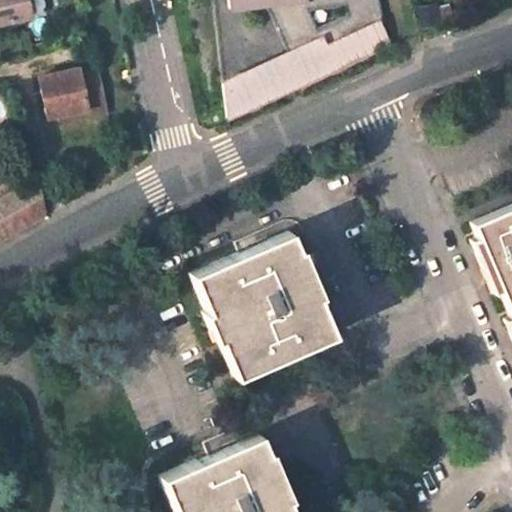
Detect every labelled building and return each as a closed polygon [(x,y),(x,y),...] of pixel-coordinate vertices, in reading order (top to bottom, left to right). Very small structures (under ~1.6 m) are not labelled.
[(0,0),(0,22),(29,16),(25,0),(0,0)] [(227,0),(228,7),(264,3),(287,52),(222,82),(226,119),(391,43),(381,23),(384,22),(378,0),(227,0)] [(78,68),(38,77),(46,117),(65,113),(85,108),(87,116),(107,112),(99,77),(81,81),(78,71),(78,68)] [(97,68),(78,71),(81,81),(99,77),(97,68)] [(65,113),(67,121),(87,116),(85,108),(65,113)] [(0,239),(43,217),(44,213),(37,180),(0,200),(0,239)] [(511,203),(469,222),(511,324),(511,203)] [(189,272),(205,310),(201,311),(212,338),(216,337),(231,375),(331,332),(315,295),(319,294),(299,247),(295,249),(287,231),(189,272)] [(256,434),(159,476),(173,511),(288,511),(283,499),(287,498),(268,451),(264,453),(256,434)]
